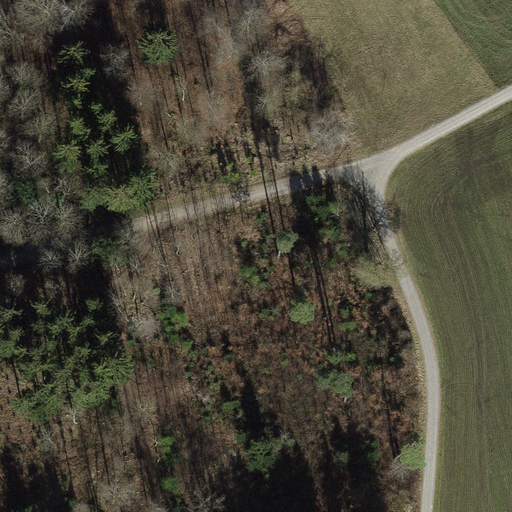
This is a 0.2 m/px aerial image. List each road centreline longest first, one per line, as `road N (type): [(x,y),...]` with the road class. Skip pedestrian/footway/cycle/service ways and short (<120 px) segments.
road 1 (track): [(0,257),(320,172),(382,168)]
road 2 (track): [(420,511),(430,371),(386,226),(382,168)]
road 3 (track): [(382,168),(511,95)]
